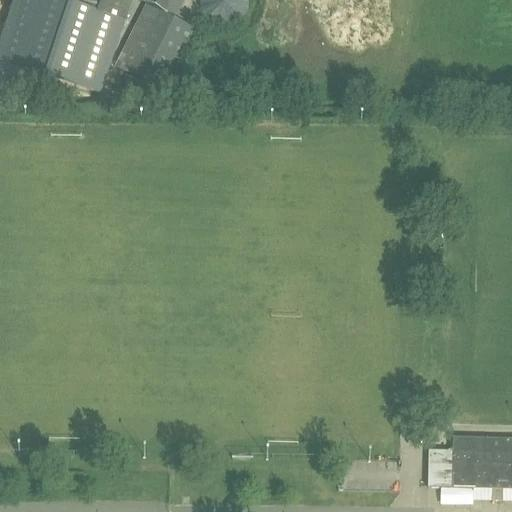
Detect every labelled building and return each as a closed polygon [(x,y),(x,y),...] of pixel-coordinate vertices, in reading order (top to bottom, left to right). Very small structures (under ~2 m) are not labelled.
[(18,0),(0,54),(0,61),(100,95),(121,34),(131,0),(18,0)] [(181,0),(135,0),(136,0),(174,17),(181,0)] [(199,0),(200,12),(206,23),(217,29),(229,29),(240,23),(246,12),(246,0),(199,0)] [(115,69),(129,75),(165,93),(196,31),(159,13),(145,7),(115,69)] [(473,454),(472,490),(491,491),(490,500),(504,501),(504,491),(511,491),(511,441),(453,440),(453,453),(473,454)] [(428,489),(472,490),(473,454),(453,453),(429,453),(428,489)]
